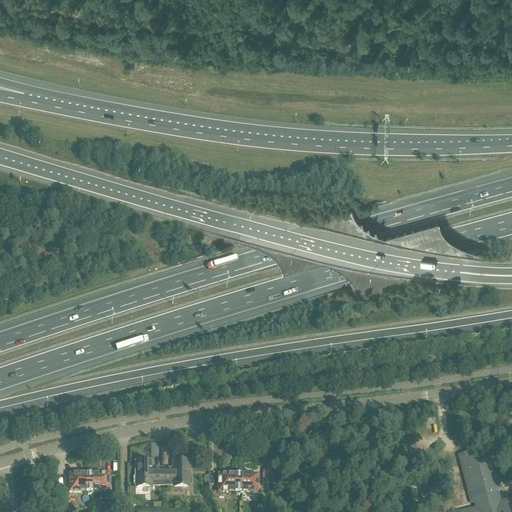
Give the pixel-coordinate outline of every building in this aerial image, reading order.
[(477,464),(474,452),(458,456),(470,504),(475,503),(476,509),(466,511),(508,511),(505,502),(500,503),(497,492),(500,491),(492,460),(477,464)] [(189,478),(189,462),(172,463),(173,471),(169,471),(169,470),(162,470),(162,487),(173,487),(173,489),(189,489),(189,486),(191,486),(191,478),(189,478)] [(135,486),(135,489),(152,489),(152,487),(162,487),(162,470),(156,470),(156,471),(152,471),(152,463),(135,463),(135,478),(133,478),(133,486),(135,486)] [(263,470),(263,479),(273,480),(273,471),(263,470)] [(87,472),(85,476),(85,484),(91,484),(92,484),(92,494),(100,494),(100,500),(111,500),(111,494),(109,494),(109,476),(93,476),(90,472),(87,472)] [(241,494),(258,494),(258,475),(241,475),(241,474),(239,473),(236,473),(235,474),(235,475),(234,475),(234,485),(241,485),(241,494)] [(217,494),(234,494),(234,495),(236,497),(239,497),(241,495),(241,494),(241,485),(234,485),(234,475),(217,475),(217,494)] [(69,476),(69,494),(86,494),(88,496),(90,496),(92,494),(92,484),(91,484),(85,484),(85,476),(69,476)]
